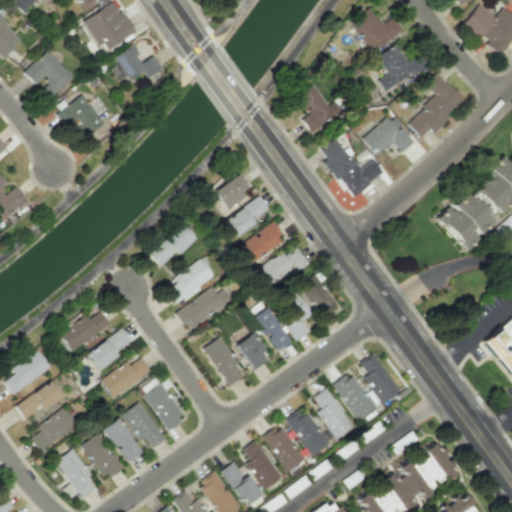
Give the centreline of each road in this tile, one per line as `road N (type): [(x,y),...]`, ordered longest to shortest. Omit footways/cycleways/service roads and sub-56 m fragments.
road 1 (residential): [(108,511),(387,306),(511,237)]
road 2 (tertiary): [(511,477),(338,243)]
road 3 (residential): [(338,243),(429,168),(511,80)]
road 4 (residential): [(222,428),(119,280)]
road 5 (tertiary): [(338,243),(248,117)]
road 6 (residential): [(498,96),(414,0)]
